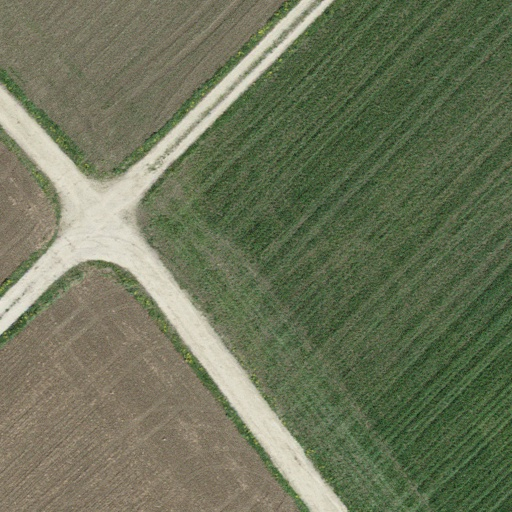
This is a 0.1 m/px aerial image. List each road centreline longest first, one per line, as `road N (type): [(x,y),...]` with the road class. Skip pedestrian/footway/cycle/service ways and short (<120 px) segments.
road 1 (track): [(320,511),(98,217),(0,317)]
road 2 (track): [(98,217),(314,0)]
road 3 (track): [(98,217),(0,110)]
